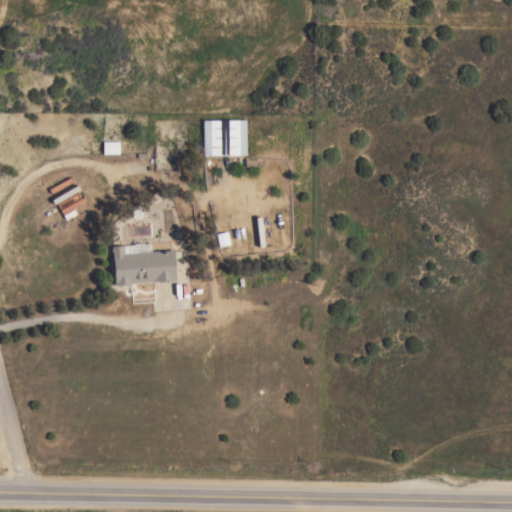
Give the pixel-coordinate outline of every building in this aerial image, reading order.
[(244,155),(202,155),(201,120),(244,119),(244,155)] [(101,143),(117,143),(117,155),(101,155),(101,143)] [(59,215),(81,205),(76,194),(54,204),(59,215)] [(228,244),(217,246),(215,233),(226,231),(228,244)] [(175,280),(158,282),(158,281),(131,283),(131,284),(114,285),(111,255),(110,246),(133,244),(133,243),(141,242),(143,244),(149,243),(150,252),(172,250),(175,280)]
